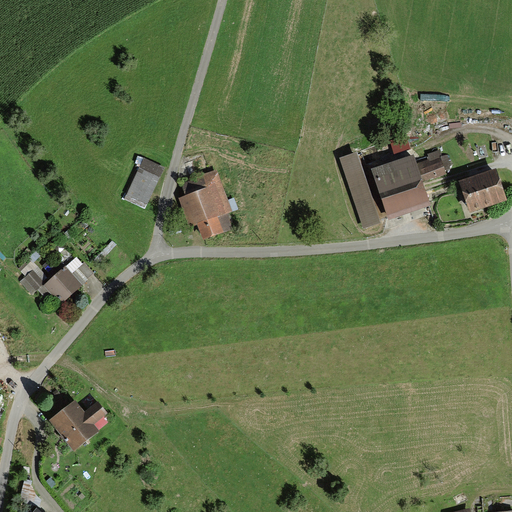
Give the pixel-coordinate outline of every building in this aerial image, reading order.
[(396,152),(407,149),(405,140),(393,143),(396,152)] [(371,172),(389,222),(432,208),(424,183),(446,176),(444,170),(450,168),(447,156),(442,158),(439,151),(428,154),(431,161),(416,166),(413,158),(371,172)] [(358,154),(339,160),(363,231),(381,226),(358,154)] [(145,159),(127,195),(147,205),(164,169),(145,159)] [(197,227),(203,243),(234,231),(229,215),(234,213),(218,169),(178,183),(183,197),(177,199),(189,230),(197,227)] [(496,172),(460,185),(470,216),(507,203),(496,172)] [(77,258),(38,291),(54,310),(95,275),(85,263),(82,265),(77,258)] [(20,273),(36,291),(47,280),(32,263),(20,273)] [(76,403),(50,423),(74,453),(99,433),(95,427),(109,416),(97,402),(84,412),(76,403)]
